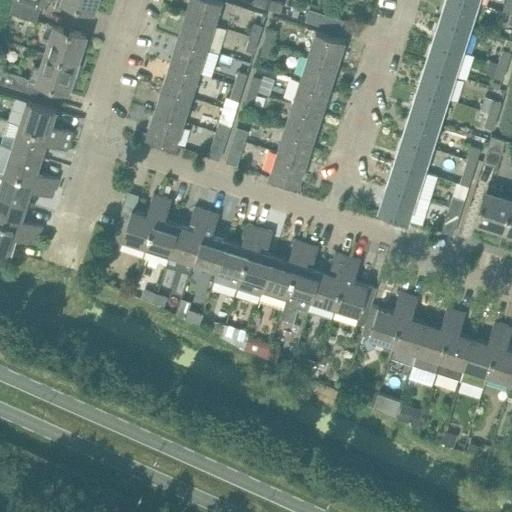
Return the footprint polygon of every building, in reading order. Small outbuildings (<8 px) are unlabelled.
[(37,21),(41,7),(18,0),(13,0),(10,12),(37,21)] [(60,0),(94,11),(97,0),(18,0),(41,7),(42,4),(46,3),(49,0),(48,0),(60,0)] [(222,0),(189,0),(185,14),(215,24),(222,0)] [(284,4),(272,0),(269,0),(267,8),(281,12),(284,4)] [(470,26),(477,3),(469,0),(445,0),(441,17),(470,26)] [(316,23),(319,12),(309,9),(306,20),(316,23)] [(340,31),(343,19),(319,12),(316,23),(340,31)] [(207,48),(215,24),(185,14),(177,39),(207,48)] [(462,50),(470,26),(441,17),(433,41),(462,50)] [(87,34),(68,28),(46,21),(42,35),(49,37),(44,52),(78,63),(87,34)] [(254,22),(250,35),(258,37),(263,25),(254,22)] [(268,26),(264,39),(273,43),(277,29),(268,26)] [(338,63),(345,39),(316,29),(308,54),(338,63)] [(254,52),(258,37),(250,35),(246,49),(254,52)] [(199,72),(207,48),(177,39),(170,62),(199,72)] [(269,56),(273,43),(264,39),(259,53),(269,56)] [(454,75),(462,50),(433,41),(425,65),(454,75)] [(503,48),(498,62),(506,65),(511,51),(503,48)] [(69,91),(78,63),(44,52),(40,66),(34,65),(29,78),(45,83),(69,91)] [(0,82),(22,89),(26,76),(3,68),(7,56),(0,53),(0,82)] [(330,88),(338,63),(308,54),(300,78),(330,88)] [(192,96),(199,72),(170,62),(162,86),(192,96)] [(502,78),(506,65),(498,62),(494,76),(502,78)] [(447,98),(454,75),(425,65),(418,89),(447,98)] [(239,70),(235,83),(243,86),(247,72),(239,70)] [(253,74),(248,88),(258,90),(262,77),(253,74)] [(322,111),(330,88),(300,78),(293,102),(322,111)] [(238,99),(243,86),(235,83),(230,97),(238,99)] [(184,120),(192,96),(162,86),(154,111),(184,120)] [(253,104),(258,90),(248,88),(244,101),(253,104)] [(439,122),(447,98),(418,89),(410,113),(439,122)] [(502,101),(493,98),(485,96),(481,109),(488,112),(498,115),(502,101)] [(52,123),(57,109),(27,99),(21,118),(20,123),(70,139),(73,130),(52,123)] [(315,135),(322,111),(293,102),(285,126),(315,135)] [(176,145),(184,120),(154,111),(147,136),(176,145)] [(494,128),(498,115),(488,112),(484,125),(494,128)] [(432,146),(439,122),(410,113),(402,137),(432,146)] [(227,134),(231,124),(219,120),(215,130),(227,134)] [(67,149),(70,139),(20,123),(12,146),(42,155),(46,142),(67,149)] [(233,135),(245,139),(248,130),(236,126),(233,135)] [(307,159),(315,135),(285,126),(277,150),(307,159)] [(219,159),(227,134),(215,130),(207,155),(219,159)] [(236,164),(245,139),(233,135),(225,161),(236,164)] [(497,166),(505,139),(492,135),(484,161),(497,166)] [(424,170),(432,146),(402,137),(395,161),(424,170)] [(473,144),(468,158),(477,160),(481,147),(473,144)] [(37,171),(42,155),(12,146),(4,170),(55,186),(58,177),(37,171)] [(299,184),(307,159),(277,150),(269,175),(299,184)] [(469,185),(477,160),(468,158),(460,182),(469,185)] [(416,194),(424,170),(395,161),(387,185),(416,194)] [(52,196),(55,186),(4,170),(0,168),(0,194),(27,203),(31,189),(52,196)] [(461,208),(469,185),(460,182),(457,181),(450,205),(461,208)] [(503,229),(511,201),(511,197),(499,193),(501,187),(488,183),(476,220),(503,229)] [(408,219),(416,194),(387,185),(379,210),(408,219)] [(146,246),(163,195),(153,192),(147,213),(132,208),(131,212),(122,209),(110,245),(120,249),(123,238),(146,246)] [(22,218),(27,203),(0,194),(0,220),(40,234),(43,224),(22,218)] [(170,253),(180,224),(165,219),(172,198),(163,195),(146,246),(170,253)] [(511,231),(511,201),(503,229),(511,231)] [(453,234),(461,208),(450,205),(441,230),(453,234)] [(194,261),(210,210),(195,206),(190,221),(196,222),(194,228),(180,224),(170,253),(194,261)] [(217,268),(227,239),(213,234),(219,213),(210,210),(194,261),(217,268)] [(37,243),(40,234),(0,220),(0,247),(11,251),(16,236),(37,243)] [(217,268),(214,279),(237,286),(257,225),(248,222),(241,243),(227,239),(217,268)] [(257,225),(237,286),(262,294),(263,291),(265,284),(264,283),(274,254),(260,249),(262,244),(268,246),(273,231),(257,225)] [(286,299),(304,241),(295,238),(288,259),(274,254),(264,283),(265,284),(263,291),(286,299)] [(312,299),(321,269),(307,264),(309,259),(314,260),(319,245),(304,241),(286,299),(280,317),(294,321),(298,307),(308,310),(312,299)] [(335,306),(352,256),(336,251),(331,266),(338,268),(336,274),(321,269),(312,299),(335,306)] [(361,259),(352,256),(335,306),(357,313),(355,319),(365,321),(366,322),(372,304),(377,287),(354,280),(361,259)] [(393,345),(410,293),(400,290),(394,311),(372,304),(366,322),(365,321),(362,333),(370,336),(369,337),(393,345)] [(413,364),(426,321),(412,317),(419,296),(410,293),(393,345),(390,356),(413,364)] [(437,371),(457,308),(447,305),(440,326),(426,321),(413,364),(437,371)] [(461,378),(474,336),(459,332),(466,311),(457,308),(437,371),(461,378)] [(189,309),(186,318),(199,324),(203,313),(189,309)] [(487,375),(504,323),(494,320),(488,341),(474,336),(461,378),(484,385),(487,375)] [(226,323),(222,335),(232,340),(237,327),(226,323)] [(511,383),(511,379),(511,348),(507,347),(511,330),(511,325),(504,323),(487,375),(511,383)] [(267,357),(271,343),(262,340),(258,353),(267,357)] [(281,346),(271,343),(267,357),(276,360),(281,346)] [(297,369),(312,376),(316,368),(301,361),(297,369)] [(375,406),(395,416),(401,399),(379,392),(375,406)] [(401,401),(396,416),(408,420),(413,405),(401,401)] [(488,458),(503,462),(505,454),(490,449),(488,458)]
